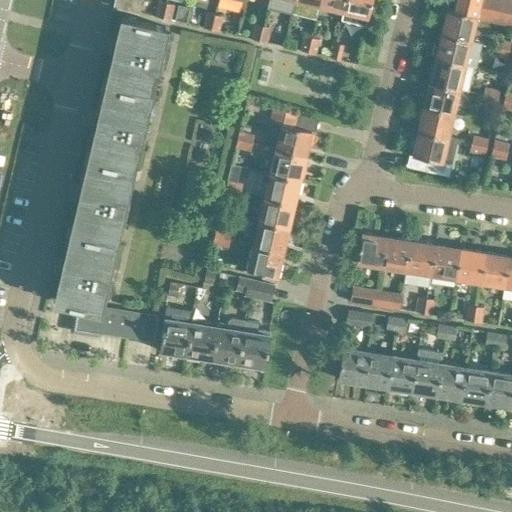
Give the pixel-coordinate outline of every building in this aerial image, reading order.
[(140,12),(142,0),(115,0),(114,5),(140,12)] [(162,16),(166,1),(160,0),(158,0),(155,15),(162,16)] [(294,0),(268,0),(267,6),(291,12),(294,0)] [(294,0),(291,12),(316,17),(318,5),(319,0),(294,0)] [(343,11),(345,0),(319,0),(318,5),(342,11),(343,11)] [(365,26),(371,0),(345,0),(343,11),(342,11),(340,20),(365,26)] [(446,8),(441,33),(471,40),(472,39),(477,17),(475,17),(478,0),(456,0),(454,10),(446,8)] [(501,23),(506,0),(478,0),(475,17),(477,17),(501,23)] [(511,25),(511,0),(506,0),(501,23),(511,25)] [(175,3),(166,1),(162,16),(172,18),(175,3)] [(211,28),(214,12),(206,11),(203,26),(211,28)] [(223,15),(214,12),(211,28),(220,30),(223,15)] [(160,49),(166,26),(123,15),(106,85),(149,96),(157,62),(159,63),(162,50),(160,49)] [(259,39),(263,24),(255,22),(252,38),(259,39)] [(271,26),(263,24),(259,39),(267,41),(271,26)] [(477,67),(483,43),(483,42),(472,39),(471,40),(441,33),(435,57),(466,65),(466,64),(477,67)] [(308,51),(311,36),(304,34),(300,49),(308,51)] [(320,38),(311,36),(308,51),(316,53),(320,38)] [(509,49),(511,40),(497,37),(495,46),(509,49)] [(336,42),(332,57),(340,59),(344,44),(336,42)] [(508,57),(509,49),(495,46),(493,54),(508,57)] [(435,57),(429,82),(461,89),(467,90),(473,66),(435,57)] [(461,89),(429,82),(424,106),(455,113),(461,89)] [(142,124),(149,96),(106,85),(88,161),(131,171),(139,136),(141,137),(144,124),(142,124)] [(498,98),(500,88),(485,85),(483,94),(498,98)] [(496,105),(498,98),(483,94),(481,102),(496,105)] [(511,108),(511,101),(504,99),(502,107),(511,108)] [(449,137),(455,113),(424,106),(418,130),(449,137)] [(294,126),(297,113),(272,108),(269,120),(281,123),(294,126)] [(305,155),(311,131),(294,126),(281,123),(275,148),(305,155)] [(254,133),(240,130),(237,139),(252,143),(254,133)] [(443,162),(449,137),(418,130),(412,155),(428,159),(425,170),(449,176),(452,164),(443,162)] [(487,146),(489,137),(474,134),(472,143),(487,146)] [(510,142),(495,138),(493,148),(507,151),(510,142)] [(251,150),(252,143),(237,139),(236,147),(251,150)] [(485,154),(487,146),(472,143),(470,150),(485,154)] [(36,167),(39,147),(20,145),(17,165),(36,167)] [(300,179),(305,155),(275,148),(269,172),(300,179)] [(506,159),(507,151),(493,148),(491,155),(506,159)] [(124,198),(131,171),(88,161),(71,235),(113,245),(121,211),(124,211),(127,198),(124,198)] [(294,203),(300,179),(269,172),(263,196),(294,203)] [(243,182),(229,179),(228,179),(226,187),(241,191),(243,182)] [(239,199),(241,191),(226,187),(224,195),(239,199)] [(288,227),(294,203),(263,196),(258,220),(288,227)] [(282,252),(288,227),(258,220),(252,244),(282,252)] [(232,230),(218,227),(216,226),(214,235),(229,239),(232,230)] [(381,265),(385,235),(360,231),(355,261),(381,265)] [(106,272),(113,245),(71,235),(56,299),(81,305),(98,309),(99,306),(104,307),(104,304),(111,273),(106,272)] [(228,247),(229,239),(214,235),(213,243),(228,247)] [(405,269),(410,240),(385,235),(381,265),(405,269)] [(405,269),(403,282),(428,286),(430,273),(435,243),(410,240),(405,269)] [(454,277),(459,247),(435,243),(430,273),(454,277)] [(277,276),(282,252),(252,244),(246,269),(277,276)] [(479,281),(484,251),(459,247),(454,277),(479,281)] [(504,285),(508,256),(484,251),(479,281),(504,285)] [(207,267),(203,281),(213,283),(217,269),(207,267)] [(246,290),(249,277),(239,275),(236,288),(246,290)] [(271,300),(275,284),(275,283),(249,277),(246,290),(245,295),(271,300)] [(178,295),(180,281),(170,280),(168,294),(178,295)] [(374,304),(377,290),(352,285),(349,300),(374,304)] [(399,308),(401,294),(377,290),(374,304),(398,309),(398,308),(399,308)] [(418,296),(416,311),(424,312),(426,297),(418,296)] [(435,298),(426,297),(424,312),(433,313),(435,298)] [(473,320),(475,304),(468,303),(465,319),(473,320)] [(113,332),(117,306),(104,304),(104,307),(100,330),(113,332)] [(485,306),(475,304),(473,320),(482,321),(485,306)] [(100,330),(104,307),(99,306),(98,309),(81,305),(76,326),(100,330)] [(126,335),(130,308),(117,306),(113,332),(126,335)] [(139,337),(143,311),(130,308),(126,335),(139,337)] [(370,326),(372,313),(347,308),(345,321),(370,326)] [(152,339),(156,313),(143,311),(139,337),(152,339)] [(439,321),(457,322),(458,313),(440,311),(439,321)] [(185,353),(190,319),(176,317),(176,314),(164,312),(158,349),(172,351),(172,354),(181,355),(181,353),(185,353)] [(395,329),(397,317),(389,315),(387,328),(395,329)] [(405,330),(407,318),(397,317),(395,329),(405,330)] [(217,323),(211,357),(225,360),(224,362),(234,363),(235,361),(238,362),(243,327),(244,320),(232,318),(229,319),(228,321),(227,325),(217,323)] [(265,366),(270,330),(259,328),(260,320),(244,318),(244,320),(243,327),(238,362),(241,362),(240,364),(250,366),(251,364),(265,366)] [(211,357),(217,323),(190,319),(185,353),(188,354),(188,356),(198,358),(198,355),(211,357)] [(444,337),(446,324),(438,323),(436,335),(444,337)] [(454,338),(456,326),(446,324),(444,337),(454,338)] [(493,345),(495,333),(487,332),(485,343),(493,345)] [(505,335),(495,333),(493,345),(503,346),(505,335)] [(361,382),(366,350),(341,346),(336,378),(361,382)] [(417,347),(416,357),(411,390),(435,393),(440,361),(442,351),(417,347)] [(386,386),(391,354),(366,350),(361,382),(386,386)] [(411,390),(416,357),(391,354),(386,386),(411,390)] [(460,397),(465,365),(440,361),(435,393),(460,397)] [(485,401),(490,369),(465,365),(460,397),(485,401)] [(509,405),(511,386),(511,372),(490,369),(485,401),(509,405)]
